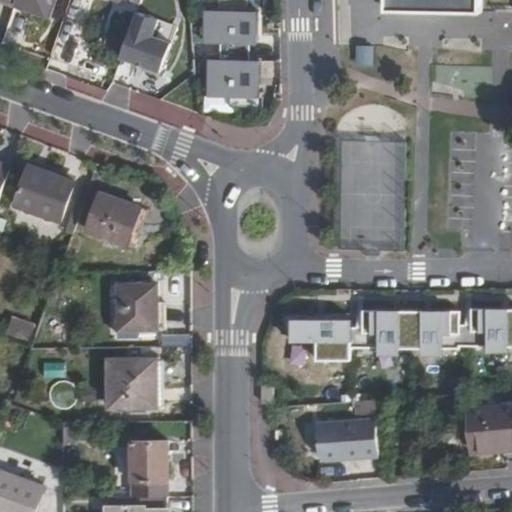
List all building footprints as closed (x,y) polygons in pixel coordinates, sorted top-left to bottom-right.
[(20,0),(18,7),(51,20),(58,0),(20,0)] [(388,0),(389,9),(483,10),(483,0),(388,0)] [(260,42),(260,9),(204,10),(205,43),(260,42)] [(171,41),(153,35),(159,18),(137,11),(121,58),(160,72),(171,41)] [(372,46),(357,46),(357,66),(372,66),(372,46)] [(259,96),(259,59),(208,59),(208,96),(259,96)] [(0,206),(13,170),(0,165),(0,206)] [(32,167),(18,205),(63,221),(77,184),(32,167)] [(141,206),(102,193),(88,230),(127,245),(141,206)] [(159,286),(120,286),(119,330),(159,331),(159,286)] [(364,327),(352,327),(352,347),(380,348),(380,355),(401,355),(401,347),(423,347),(423,356),(444,356),(444,348),(460,348),(460,345),(490,345),(489,352),(511,351),(511,347),(511,346),(511,309),(473,309),(473,325),(461,325),(461,311),(364,311),(364,327)] [(35,341),(38,321),(13,318),(11,338),(35,341)] [(352,320),(292,319),(292,342),(318,342),(318,360),(352,361),(352,347),(352,327),(352,320)] [(157,361),(109,360),(109,407),(157,408),(157,361)] [(66,377),(66,364),(46,364),(47,378),(66,377)] [(274,385),(262,385),(262,404),(274,404),(274,385)] [(476,453),(511,449),(511,406),(473,409),(476,453)] [(360,455),(374,453),(372,419),(314,422),(315,454),(320,459),(360,457),(360,455)] [(63,423),(63,444),(76,444),(76,423),(63,423)] [(140,498),(167,498),(168,443),(134,443),(134,483),(139,483),(140,498)] [(0,511),(36,511),(45,488),(1,472),(0,475),(0,511)] [(167,511),(167,498),(140,498),(140,510),(110,510),(110,511),(167,511)]
